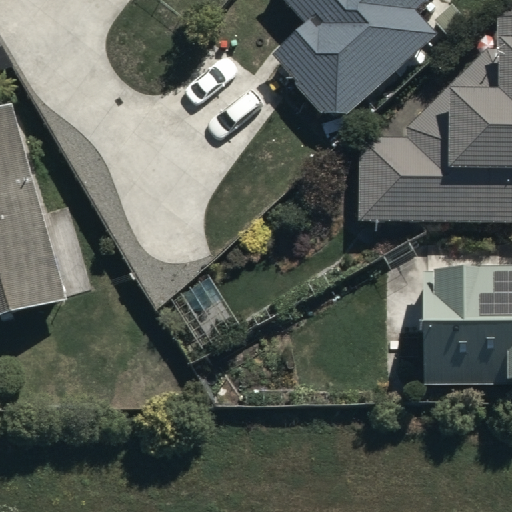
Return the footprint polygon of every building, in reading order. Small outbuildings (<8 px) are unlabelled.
[(437,8),(429,0),(277,0),(274,3),(310,40),(276,73),(342,141),(438,49),(417,27),(437,8)] [(405,153),(360,153),(360,236),(511,236),(511,30),(497,30),(497,60),(405,153)] [(12,109),(0,112),(0,319),(70,298),(12,109)] [(316,136),(269,179),(290,202),(337,159),(316,136)] [(511,286),(424,287),(426,397),(510,396),(510,412),(511,411),(511,286)]
